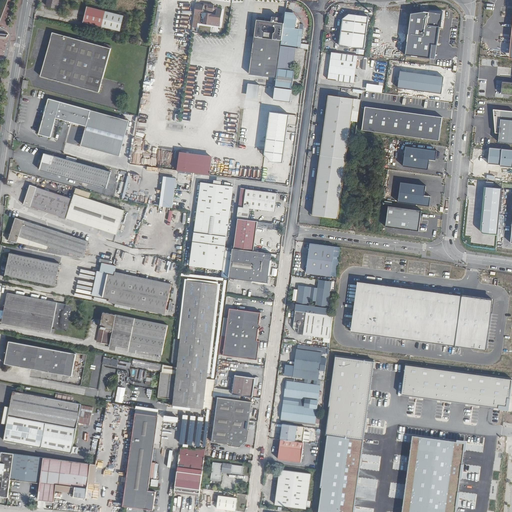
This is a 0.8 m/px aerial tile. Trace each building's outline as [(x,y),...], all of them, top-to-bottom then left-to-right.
[(47,0),(46,6),(57,9),(59,0),(47,0)] [(207,6),(196,4),(194,15),(202,16),(203,19),(203,24),(211,25),(211,23),(213,21),(220,22),(222,10),(217,9),(217,8),(214,7),(214,5),(207,4),(207,6)] [(120,31),(124,15),(87,6),(83,22),(120,31)] [(403,55),(434,60),(440,13),(424,11),(409,14),(403,55)] [(284,23),(281,46),(295,47),(300,48),(303,29),(299,28),(300,21),(294,13),(286,12),(284,23)] [(339,45),(364,48),(368,17),(349,14),(343,18),(339,45)] [(281,46),(284,23),(275,22),(276,19),(275,19),(275,18),(274,17),(273,17),(272,18),(272,19),(271,21),(257,19),(249,74),(277,78),(278,69),(281,46)] [(111,48),(104,46),(53,32),(41,76),(99,92),(111,48)] [(291,71),(295,47),(281,46),(278,69),(291,71)] [(354,83),(357,59),(363,59),(363,56),(331,52),(328,80),(354,83)] [(278,69),(275,87),(292,90),(295,71),(291,71),(278,69)] [(441,77),(398,71),(396,87),(439,93),(441,77)] [(511,82),(504,82),(503,93),(511,94),(511,82)] [(244,97),(256,99),(258,85),(246,83),(244,97)] [(354,98),(329,95),(321,155),(346,159),(354,98)] [(129,120),(49,98),(39,134),(51,137),(54,126),(58,127),(61,119),(86,126),(81,145),(120,156),(129,120)] [(440,118),(364,107),(360,129),(437,140),(440,118)] [(497,142),(511,143),(511,111),(492,110),(494,133),(497,133),(497,142)] [(262,161),(283,162),(287,119),(292,119),(292,115),(267,113),(262,161)] [(403,146),(432,150),(432,146),(404,142),(403,146)] [(437,151),(404,147),(401,166),(427,170),(428,160),(436,161),(437,151)] [(511,149),(490,148),(488,164),(500,165),(500,166),(511,167),(511,149)] [(175,171),(209,175),(211,156),(177,152),(175,171)] [(106,188),(111,172),(44,153),(40,170),(106,188)] [(346,159),(321,155),(312,215),(338,219),(346,159)] [(165,177),(161,207),(171,208),(175,178),(165,177)] [(233,186),(201,182),(192,250),(191,254),(190,265),(222,270),(225,248),(233,186)] [(399,182),(396,202),(428,207),(430,197),(423,196),(425,186),(399,182)] [(90,193),(76,188),(72,199),(37,188),(37,187),(30,185),(24,205),(30,207),(30,206),(66,218),(116,234),(124,210),(89,199),(90,193)] [(480,234),(495,235),(499,188),(484,187),(480,234)] [(241,188),(237,218),(248,220),(250,208),(274,212),(277,193),(241,188)] [(387,206),(384,227),(416,231),(419,211),(387,206)] [(17,242),(19,236),(48,246),(83,257),(89,241),(16,217),(8,240),(17,242)] [(256,245),(255,243),(253,243),(253,239),(255,240),(258,221),(248,220),(238,218),(234,248),(252,251),(252,247),(253,247),(254,247),(255,247),(255,246),(256,245)] [(47,249),(48,246),(19,236),(17,242),(47,249)] [(330,276),(334,246),(310,243),(306,273),(330,276)] [(229,278),(233,248),(225,248),(222,270),(229,278)] [(234,248),(233,248),(229,278),(268,283),(272,253),(252,251),(234,248)] [(55,286),(60,263),(10,253),(5,275),(55,286)] [(108,274),(108,273),(98,271),(92,295),(103,298),(103,296),(108,274)] [(114,275),(171,288),(172,284),(115,272),(114,275)] [(108,274),(103,296),(104,297),(103,297),(110,298),(166,310),(171,288),(114,275),(108,274)] [(173,405),(203,409),(218,284),(188,280),(179,356),(178,361),(177,374),(161,372),(158,397),(174,399),(173,405)] [(491,301),(356,282),(349,331),(484,350),(491,301)] [(331,290),(318,288),(315,307),(308,306),(311,287),(299,286),(295,310),(327,315),(331,290)] [(318,288),(311,287),(308,306),(315,307),(318,288)] [(55,330),(67,332),(72,306),(8,293),(2,323),(51,333),(52,329),(55,330)] [(109,302),(165,314),(166,310),(110,298),(109,302)] [(262,327),(260,324),(261,313),(230,308),(223,355),(257,360),(260,341),(257,340),(259,329),(262,327)] [(327,315),(295,310),(294,322),(297,322),(297,323),(298,324),(299,325),(297,334),(330,338),(333,315),(327,315)] [(168,325),(103,312),(97,342),(162,355),(168,325)] [(72,376),(76,354),(9,341),(5,364),(72,376)] [(318,380),(322,353),(297,349),(293,377),(306,379),(318,380)] [(116,367),(117,360),(104,357),(102,363),(116,367)] [(361,440),(373,362),(335,357),(324,435),(361,440)] [(511,382),(511,380),(404,365),(399,396),(508,411),(511,382)] [(235,375),(232,394),(241,395),(252,397),(255,378),(235,375)] [(298,406),(285,404),(283,405),(282,419),(315,423),(316,416),(320,385),(287,381),(285,394),(286,396),(299,398),(305,399),(304,407),(298,406)] [(55,399),(13,391),(10,407),(7,424),(4,441),(72,454),(78,423),(79,423),(80,423),(86,424),(87,424),(90,425),(93,407),(81,405),(81,404),(73,402),(74,397),(56,394),(55,399)] [(229,399),(218,397),(212,442),(241,446),(247,442),(252,401),(240,400),(241,395),(232,394),(230,394),(229,399)] [(285,394),(283,405),(285,404),(298,406),(299,398),(286,396),(285,394)] [(10,407),(5,406),(2,423),(7,424),(10,407)] [(158,416),(159,411),(137,407),(136,413),(158,416)] [(180,413),(178,445),(192,446),(205,447),(207,420),(207,411),(201,411),(200,414),(180,413)] [(148,490),(158,416),(136,413),(123,506),(147,509),(147,505),(154,506),(156,491),(148,490)] [(305,427),(283,424),(282,429),(281,429),(280,430),(280,433),(281,434),(281,440),(303,443),(305,427)] [(352,511),(361,440),(324,435),(314,511),(352,511)] [(459,511),(469,443),(413,435),(404,511),(459,511)] [(301,462),(304,443),(281,440),(278,459),(301,462)] [(11,479),(11,472),(14,454),(2,452),(0,464),(0,495),(1,495),(1,496),(8,497),(11,479)] [(11,472),(11,479),(40,483),(44,457),(14,454),(11,472)] [(200,493),(205,457),(180,454),(175,490),(182,491),(181,492),(183,493),(185,494),(186,493),(189,493),(188,494),(191,495),(193,494),(193,492),(200,493)] [(44,457),(40,483),(38,500),(54,502),(56,491),(57,484),(76,487),(74,496),(86,498),(88,483),(91,464),(44,457)] [(242,474),(243,466),(213,462),(211,479),(220,480),(222,471),(242,474)] [(91,464),(88,483),(95,483),(97,465),(91,464)] [(311,473),(280,469),(275,505),(306,509),(311,473)] [(57,484),(56,491),(71,493),(72,487),(57,484)] [(237,498),(218,495),(216,508),(236,511),(237,498)]
